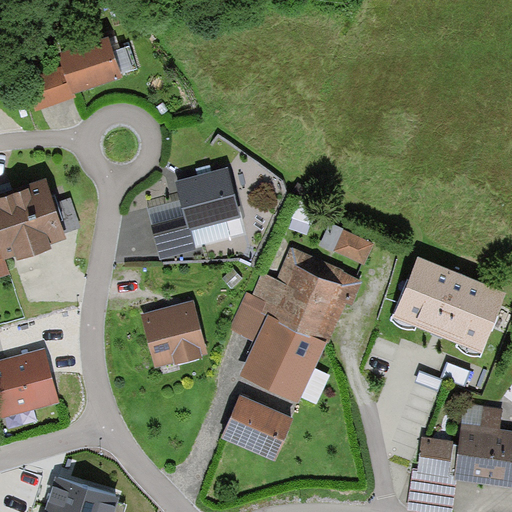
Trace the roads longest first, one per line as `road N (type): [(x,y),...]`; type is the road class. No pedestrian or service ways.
road 1 (residential): [(108,424),(91,326),(118,177)]
road 2 (residential): [(118,177),(150,162),(154,135),(145,120),(110,112),(88,138)]
road 3 (residential): [(191,511),(108,424)]
